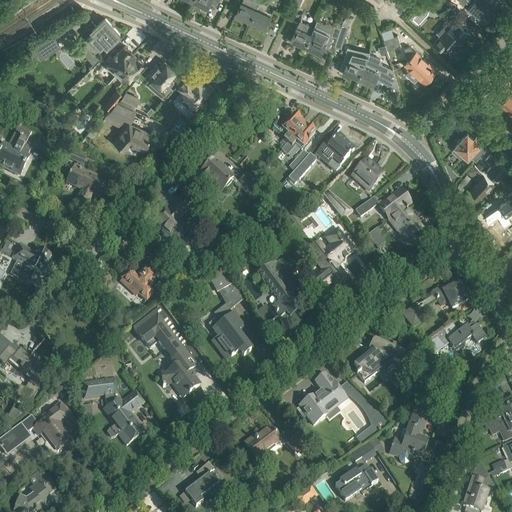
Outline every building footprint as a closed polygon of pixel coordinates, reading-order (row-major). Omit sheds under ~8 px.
[(193,0),(193,1),(201,5),(200,8),(205,11),(207,8),(210,2),(216,5),(219,0),(228,0),(193,0)] [(261,1),(259,0),(243,0),(242,2),(236,15),(251,21),(260,2),(261,1)] [(280,11),(286,14),(292,0),(285,0),(285,1),(280,11)] [(292,0),(286,14),(293,16),(297,6),(291,3),(292,0)] [(425,0),(444,16),(454,6),(447,0),(425,0)] [(461,0),(484,20),(501,0),(461,0)] [(251,21),(265,28),(272,14),(265,10),(267,5),(260,2),(251,21)] [(94,33),(83,43),(93,54),(104,44),(106,46),(112,40),(120,33),(112,26),(105,18),(97,26),(92,31),(94,33)] [(441,35),(435,42),(446,52),(450,48),(451,49),(452,48),(455,51),(461,45),(461,44),(467,37),(468,37),(470,35),(466,31),(451,18),(443,27),(448,31),(442,37),(441,35)] [(300,21),(295,31),(291,40),(306,47),(312,33),(317,21),(317,20),(314,27),(300,21)] [(342,23),(338,22),(337,25),(335,25),(334,28),(317,21),(312,33),(306,47),(314,51),(312,54),(319,57),(326,43),(335,46),(341,28),(340,27),(342,23)] [(341,28),(335,46),(342,48),(349,26),(348,25),(342,23),(341,27),(341,28)] [(404,32),(398,26),(395,30),(400,35),(404,32)] [(52,34),(31,47),(32,48),(37,56),(40,60),(60,47),(52,34)] [(394,36),(384,39),(386,44),(388,50),(397,47),(406,63),(418,74),(426,81),(436,69),(429,62),(428,63),(416,52),(409,46),(405,48),(401,46),(398,35),(394,36)] [(342,63),(339,71),(348,76),(349,74),(358,78),(366,61),(369,55),(370,54),(370,53),(370,52),(348,46),(343,59),(346,60),(345,64),(342,63)] [(110,54),(105,59),(109,62),(110,63),(106,67),(111,71),(115,75),(132,55),(122,47),(116,54),(113,57),(110,54)] [(366,61),(358,78),(367,82),(366,85),(372,87),(373,85),(375,81),(376,79),(379,81),(401,91),(395,70),(383,64),(381,58),(370,53),(370,54),(369,55),(366,61)] [(115,75),(124,83),(128,79),(142,64),(132,55),(115,75)] [(152,80),(148,85),(158,94),(161,89),(167,83),(170,85),(174,81),(173,81),(174,80),(172,78),(176,72),(165,62),(160,67),(157,64),(149,73),(151,76),(149,78),(152,80)] [(178,100),(175,104),(189,117),(193,113),(200,104),(203,101),(213,90),(207,86),(206,87),(202,83),(203,82),(198,77),(192,83),(186,78),(176,89),(182,93),(177,99),(178,100)] [(511,85),(507,81),(499,90),(506,95),(501,101),(511,109),(511,85)] [(117,90),(110,98),(115,103),(115,102),(122,94),(117,90)] [(115,102),(135,111),(135,110),(134,110),(139,98),(125,92),(123,95),(122,94),(115,102)] [(115,103),(108,110),(109,111),(108,112),(124,119),(126,120),(130,122),(135,111),(115,102),(115,103)] [(174,128),(177,123),(174,121),(176,116),(164,110),(159,122),(174,128)] [(296,115),(294,117),(293,116),(287,123),(281,117),(273,126),(280,132),(279,132),(286,138),(280,145),(284,148),(304,126),(300,123),(301,122),(300,122),(301,120),(296,115)] [(114,141),(124,150),(129,144),(143,150),(151,134),(129,123),(114,141)] [(284,148),(281,152),(287,157),(287,156),(296,147),(300,150),(301,151),(302,149),(304,151),(311,143),(309,142),(309,141),(315,135),(314,134),(316,132),(310,128),(309,129),(308,128),(307,129),(304,126),(284,148)] [(0,152),(0,167),(19,177),(24,168),(29,158),(27,157),(31,149),(25,146),(31,134),(18,128),(17,130),(15,135),(8,148),(3,146),(0,152)] [(470,156),(476,161),(488,147),(481,141),(476,136),(474,138),(468,133),(455,146),(456,146),(452,151),(461,159),(465,154),(468,158),(470,156)] [(323,146),(315,156),(319,160),(321,158),(336,171),(347,158),(347,159),(349,157),(349,156),(354,150),(347,145),(348,143),(339,135),(333,142),(332,142),(331,144),(327,149),(323,146)] [(295,171),(308,156),(303,152),(289,168),(294,172),(295,171)] [(485,159),(492,165),(487,170),(498,180),(508,169),(497,159),(497,160),(490,154),(485,159)] [(295,171),(302,176),(316,160),(309,155),(308,157),(308,156),(295,171)] [(243,170),(249,163),(244,158),(242,160),(239,157),(234,162),(237,165),(243,170)] [(233,178),(219,166),(212,160),(197,177),(205,184),(209,179),(216,185),(215,186),(221,192),(230,182),(233,178)] [(358,162),(347,173),(353,178),(368,191),(371,188),(378,181),(376,179),(380,174),(366,162),(362,166),(358,162)] [(482,171),(477,167),(474,164),(468,170),(475,176),(474,178),(478,181),(471,189),(479,197),(485,191),(486,191),(494,183),(482,171)] [(95,175),(84,171),(74,166),(70,175),(66,184),(82,192),(78,201),(88,205),(92,196),(98,199),(101,193),(106,195),(110,186),(93,178),(95,175)] [(302,176),(295,171),(294,172),(294,173),(288,179),(289,180),(284,185),(290,190),(295,185),(302,176)] [(260,185),(246,173),(238,182),(250,193),(254,189),(258,192),(262,187),(260,185)] [(167,211),(156,223),(163,229),(164,230),(177,241),(187,229),(193,223),(188,218),(192,213),(186,208),(185,207),(188,204),(197,194),(190,188),(181,198),(179,201),(169,213),(167,211)] [(292,199),(282,189),(282,190),(277,195),(273,198),(283,208),(292,199)] [(327,191),(323,196),(326,200),(338,215),(342,221),(353,212),(348,207),(331,194),(327,191)] [(411,204),(406,196),(405,197),(400,191),(399,191),(400,192),(379,208),(384,214),(383,215),(387,220),(404,208),(405,209),(406,208),(411,204)] [(511,208),(511,191),(509,194),(510,198),(500,205),(502,208),(494,212),(501,227),(509,223),(505,214),(511,208)] [(359,209),(355,212),(360,218),(364,215),(374,208),(379,204),(374,198),(369,201),(359,209)] [(404,208),(387,220),(388,221),(387,222),(404,243),(421,230),(406,210),(407,210),(406,208),(405,209),(404,208)] [(378,228),(367,236),(378,249),(385,243),(378,234),(381,232),(378,228)] [(323,271),(308,282),(317,294),(332,283),(335,287),(346,279),(336,265),(350,254),(353,252),(349,246),(343,238),(337,231),(326,240),(331,246),(317,256),(314,259),(318,265),(323,271)] [(14,254),(11,259),(26,266),(24,268),(19,280),(30,285),(36,274),(45,278),(49,270),(47,268),(52,259),(34,250),(33,253),(19,245),(14,254)] [(290,317),(300,310),(288,295),(294,291),(286,280),(299,270),(287,255),(276,264),(275,261),(256,275),(262,283),(263,282),(279,303),(273,308),(274,309),(280,317),(286,312),(290,317)] [(219,259),(205,269),(209,278),(208,278),(217,294),(218,293),(224,290),(230,302),(225,306),(214,314),(217,319),(215,320),(209,325),(208,326),(218,338),(211,344),(225,362),(239,351),(244,357),(251,351),(237,333),(243,329),(239,324),(233,316),(230,312),(232,310),(243,300),(219,259)] [(64,279),(73,268),(68,264),(59,274),(64,279)] [(145,269),(137,277),(129,270),(120,280),(121,281),(119,283),(131,294),(135,298),(138,294),(146,302),(153,294),(150,291),(152,289),(150,287),(157,279),(153,275),(145,269)] [(111,279),(101,270),(90,282),(99,291),(111,279)] [(433,293),(437,300),(436,301),(440,309),(447,305),(451,312),(459,307),(459,306),(468,302),(458,284),(449,289),(447,286),(433,293)] [(404,315),(412,326),(423,318),(415,307),(404,315)] [(159,308),(133,329),(136,332),(135,333),(146,347),(147,346),(150,350),(157,344),(175,368),(170,372),(161,373),(163,382),(172,381),(178,389),(184,397),(188,394),(189,396),(191,394),(190,393),(199,386),(192,377),(190,373),(192,372),(191,371),(197,366),(190,356),(194,353),(159,308)] [(422,346),(427,356),(429,358),(432,355),(444,347),(450,342),(455,349),(454,349),(455,350),(471,338),(471,339),(472,339),(476,344),(476,345),(485,339),(484,338),(476,326),(475,326),(472,322),(464,328),(449,339),(443,331),(422,346)] [(370,354),(367,356),(353,366),(358,373),(356,375),(357,376),(357,375),(364,384),(394,361),(407,367),(412,356),(373,339),(368,350),(371,351),(370,354)] [(6,346),(0,340),(0,362),(2,363),(1,364),(4,367),(8,362),(18,371),(20,369),(27,375),(25,377),(29,381),(24,389),(20,386),(14,396),(29,405),(43,383),(45,379),(47,380),(51,374),(44,370),(46,367),(38,361),(37,363),(20,349),(16,353),(7,345),(6,346)] [(313,426),(325,417),(326,416),(346,401),(345,400),(349,397),(357,405),(361,410),(365,414),(367,418),(369,423),(371,427),(356,439),(362,447),(390,425),(347,383),(338,390),(332,383),(331,384),(325,376),(315,383),(322,391),(317,394),(318,397),(314,400),(313,398),(312,398),(299,408),(296,411),(303,420),(307,417),(313,426)] [(126,447),(137,438),(138,440),(143,436),(142,434),(144,433),(130,414),(144,404),(138,396),(139,396),(136,391),(122,402),(119,398),(117,400),(115,398),(115,396),(118,395),(116,379),(81,383),(83,400),(104,397),(105,402),(108,407),(102,411),(114,427),(109,431),(106,435),(109,440),(114,438),(118,436),(126,447)] [(509,399),(491,407),(496,418),(491,420),(493,423),(493,422),(493,423),(497,431),(500,429),(502,428),(500,424),(511,418),(511,404),(511,405),(509,399)] [(20,425),(0,440),(0,448),(3,453),(27,434),(32,431),(33,431),(38,439),(42,435),(47,442),(45,444),(45,447),(51,455),(54,456),(57,453),(59,452),(60,453),(66,448),(70,453),(77,447),(66,432),(65,433),(58,424),(67,417),(69,419),(70,417),(64,409),(65,409),(61,402),(41,418),(43,421),(37,425),(31,417),(20,425)] [(394,438),(388,455),(398,459),(398,460),(400,464),(404,465),(409,463),(410,458),(411,458),(420,462),(427,441),(420,438),(427,419),(433,414),(424,403),(416,409),(413,411),(406,431),(402,430),(399,440),(394,438)] [(15,406),(0,429),(1,429),(3,427),(6,429),(23,415),(13,409),(15,406)] [(92,416),(91,406),(81,407),(83,417),(92,416)] [(478,419),(475,427),(478,434),(488,430),(490,429),(488,425),(484,416),(478,419)] [(502,433),(499,434),(503,444),(511,439),(511,434),(511,433),(511,418),(500,424),(502,428),(500,429),(502,433)] [(490,429),(488,430),(491,438),(499,434),(502,433),(500,429),(497,431),(493,423),(493,422),(493,423),(488,425),(490,429)] [(278,433),(275,435),(270,429),(255,440),(254,438),(245,444),(251,452),(256,459),(257,459),(260,460),(265,457),(264,453),(280,441),(281,441),(286,445),(297,456),(308,445),(298,434),(290,441),(278,433)] [(375,439),(369,443),(375,454),(382,450),(375,439)] [(511,442),(503,447),(510,460),(511,464),(511,442)] [(353,462),(360,472),(357,474),(355,472),(339,483),(340,484),(335,488),(339,494),(345,502),(361,492),(363,496),(363,495),(361,491),(365,488),(367,490),(377,483),(372,474),(367,467),(364,464),(376,456),(377,457),(375,454),(369,443),(368,443),(362,447),(356,451),(356,452),(347,458),(351,464),(353,462)] [(499,465),(491,469),(493,473),(495,477),(503,473),(508,471),(511,469),(511,464),(510,460),(504,462),(499,465)] [(466,498),(463,507),(466,508),(465,511),(482,511),(488,493),(496,489),(478,461),(468,491),(469,491),(467,497),(466,497),(465,498),(466,498)] [(184,494),(191,502),(195,508),(203,503),(200,499),(209,492),(218,504),(227,497),(210,475),(214,472),(208,465),(196,474),(197,474),(202,480),(184,494)] [(19,497),(12,511),(40,511),(44,510),(42,507),(51,501),(47,496),(56,489),(50,481),(41,469),(27,480),(33,487),(29,491),(31,493),(22,499),(19,497)] [(311,486),(294,498),(301,508),(310,502),(317,496),(311,486)]
